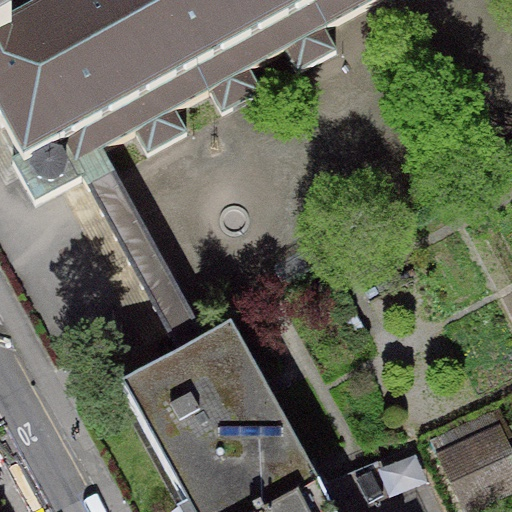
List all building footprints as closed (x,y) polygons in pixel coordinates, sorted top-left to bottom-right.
[(0,0),(0,20),(12,43),(0,49),(0,126),(19,162),(12,166),(35,208),(83,182),(88,193),(93,190),(92,188),(93,188),(100,184),(108,180),(109,180),(110,182),(115,179),(102,156),(136,137),(148,158),(187,136),(176,115),(210,96),(222,117),(234,111),(242,106),(249,102),(262,95),(250,74),(285,55),(297,76),(314,67),(337,54),(325,33),(386,0),(18,0),(17,0),(16,0),(0,0)] [(0,49),(12,43),(0,20),(0,49)] [(93,190),(88,193),(179,359),(192,352),(205,345),(115,179),(110,182),(109,180),(108,180),(100,184),(93,188),(92,188),(93,190)] [(188,511),(276,511),(317,490),(310,477),(230,331),(205,345),(192,352),(179,359),(122,390),(188,511)] [(441,461),(464,511),(511,488),(511,459),(500,433),(441,461)] [(319,511),(310,495),(319,490),(317,490),(276,511),(319,511)]
